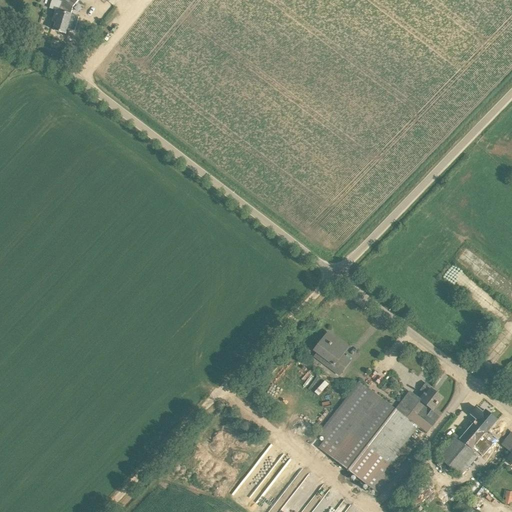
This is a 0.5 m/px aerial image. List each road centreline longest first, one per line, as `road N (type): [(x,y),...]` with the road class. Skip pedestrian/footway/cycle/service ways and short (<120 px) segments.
road 1 (unclassified): [(336,278),(83,77),(0,40)]
road 2 (unclassified): [(110,511),(336,278)]
road 3 (unclassified): [(336,278),(511,94)]
road 4 (unclassified): [(511,412),(336,278)]
